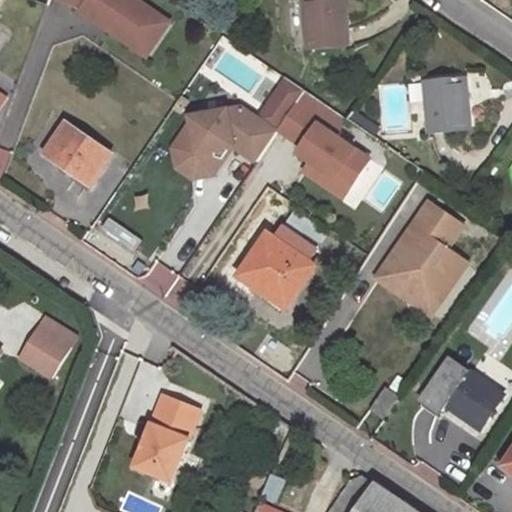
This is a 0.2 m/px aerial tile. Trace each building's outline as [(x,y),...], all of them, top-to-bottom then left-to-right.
[(138,0),(65,0),(87,8),(85,11),(107,26),(110,22),(116,26),(113,30),(138,47),(160,15),(138,0)] [(359,46),(356,0),(313,0),(316,49),(359,46)] [(160,15),(138,47),(150,56),(173,23),(160,15)] [(110,22),(107,26),(113,30),(116,26),(110,22)] [(428,132),(471,128),(465,77),(422,82),(428,132)] [(290,79),(262,120),(280,133),(282,131),(309,92),(290,79)] [(349,120),(309,92),(282,131),(306,147),(301,154),(313,162),(353,189),(373,161),(338,136),(349,120)] [(218,151),(233,149),(237,148),(260,163),(280,133),(262,120),(245,108),(194,118),(194,121),(196,130),(182,151),(185,165),(198,173),(210,170),(219,158),(218,151)] [(196,130),(194,121),(176,150),(180,169),(197,179),(214,176),(233,149),(218,151),(219,158),(210,170),(198,173),(185,165),(182,151),(196,130)] [(93,186),(114,156),(67,124),(47,155),(93,186)] [(353,189),(313,162),(307,172),(346,199),(353,189)] [(413,302),(432,315),(467,263),(446,249),(463,224),(430,201),(386,266),(417,287),(419,294),(413,302)] [(317,250),(327,235),(294,212),(284,227),(309,244),(317,250)] [(309,244),(284,227),(276,239),(301,256),(309,244)] [(292,304),(316,267),(268,237),(241,280),(265,296),(269,290),(292,304)] [(317,250),(309,244),(301,256),(310,262),(318,250),(317,250)] [(417,287),(386,266),(378,279),(413,302),(419,294),(417,287)] [(20,362),(51,383),(71,352),(40,332),(20,362)] [(484,428),(506,395),(452,359),(424,401),(444,413),(450,405),(484,428)] [(400,398),(388,390),(374,410),(386,418),(400,398)] [(165,397),(137,468),(176,483),(204,413),(165,397)] [(331,511),(359,511),(375,489),(360,478),(350,485),(331,511)] [(408,511),(375,489),(359,511),(408,511)]
